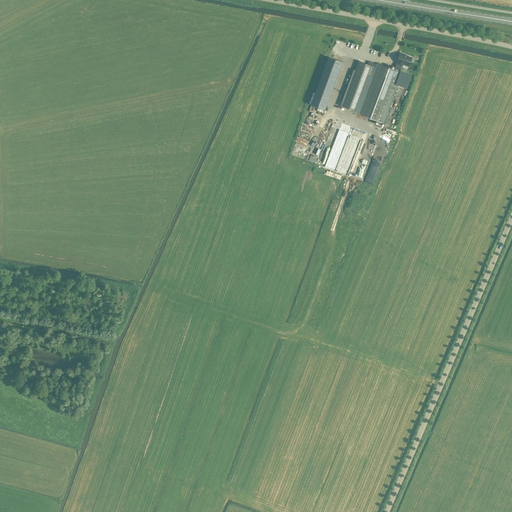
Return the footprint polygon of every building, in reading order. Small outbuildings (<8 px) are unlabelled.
[(401,53),(398,62),(397,62),(398,62),(395,70),(377,63),(359,114),(382,123),(401,72),(400,72),(403,64),(409,66),(412,58),(405,55),(401,53)] [(325,110),(343,62),(328,57),(311,104),(325,110)] [(368,64),(359,61),(342,107),(351,110),(368,64)] [(352,140),(358,142),(364,125),(363,124),(362,125),(349,120),(349,119),(340,115),(338,114),(336,116),(332,115),(329,119),(334,123),(333,125),(340,128),(342,129),(346,128),(347,126),(349,128),(351,125),(352,126),(351,130),(348,129),(347,131),(342,133),(343,135),(347,137),(351,131),(349,138),(353,139),(352,140)] [(387,131),(389,127),(381,125),(378,134),(372,131),(370,138),(384,142),(387,131)]
